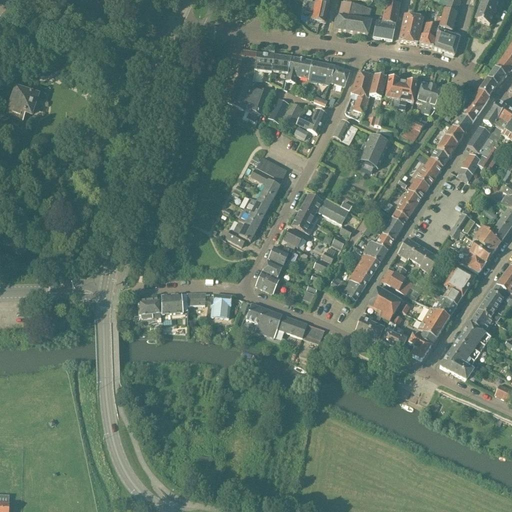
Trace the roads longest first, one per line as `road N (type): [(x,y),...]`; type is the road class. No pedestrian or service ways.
road 1 (secondary): [(106,290),(153,72),(171,29)]
road 2 (secondary): [(162,511),(132,488),(112,444),(103,388),(105,297)]
road 3 (residential): [(336,116),(240,293)]
road 4 (residential): [(403,234),(497,97)]
road 5 (residential): [(497,97),(438,64),(359,50)]
road 6 (residential): [(240,293),(118,292)]
